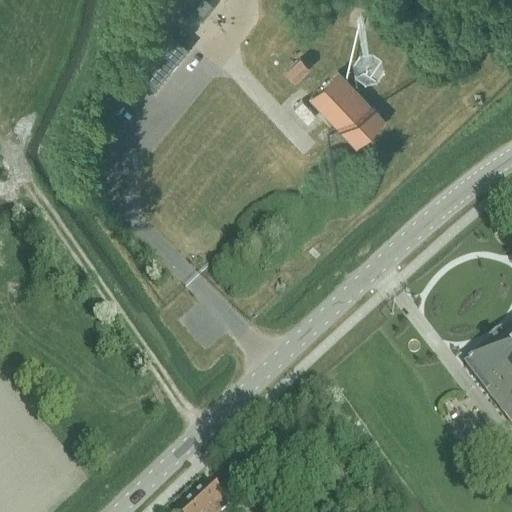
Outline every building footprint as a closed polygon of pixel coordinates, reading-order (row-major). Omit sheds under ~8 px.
[(170,32),(136,73),(154,87),(187,47),(182,42),(174,36),(170,32)] [(294,80),(308,67),(300,58),(286,71),(294,80)] [(383,119),(337,71),(309,97),(355,145),(383,119)] [(301,100),(292,108),(306,122),(315,114),(301,100)] [(511,328),(476,356),(465,365),(511,426),(511,328)] [(236,489),(257,470),(243,455),(222,474),(236,489)] [(314,475),(321,470),(311,457),(304,462),(314,475)] [(221,497),(220,497),(208,483),(176,511),(221,511),(228,505),(221,497)]
